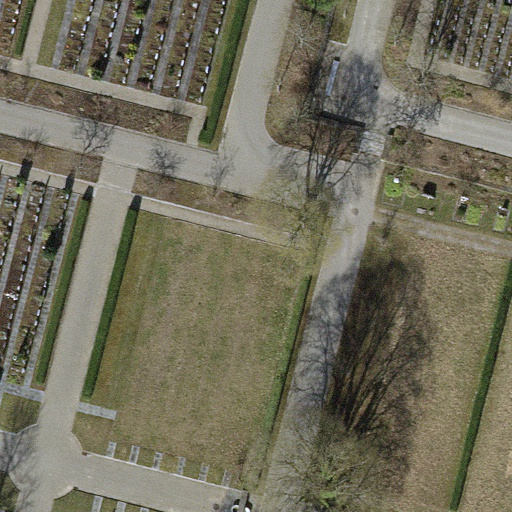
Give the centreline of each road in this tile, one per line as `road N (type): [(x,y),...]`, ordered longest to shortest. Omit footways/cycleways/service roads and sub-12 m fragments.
road 1 (track): [(277,511),(380,98)]
road 2 (track): [(41,511),(132,144)]
road 3 (track): [(0,110),(355,200)]
road 4 (track): [(0,452),(242,511)]
road 5 (track): [(511,132),(380,98),(361,40),(372,0)]
road 6 (track): [(239,171),(279,0)]
